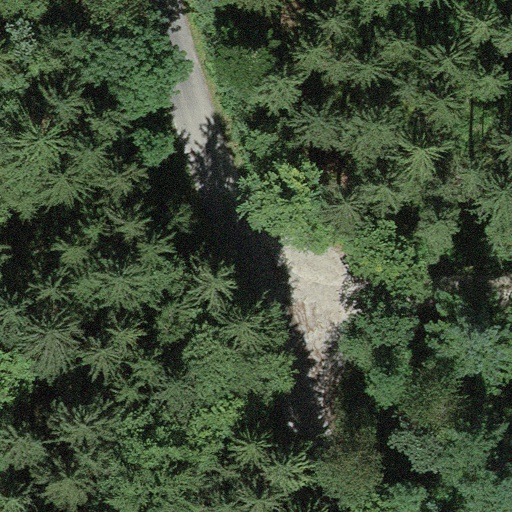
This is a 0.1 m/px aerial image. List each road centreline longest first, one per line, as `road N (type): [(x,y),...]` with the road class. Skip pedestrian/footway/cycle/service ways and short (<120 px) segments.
road 1 (unclassified): [(343,511),(157,0)]
road 2 (track): [(511,278),(266,315)]
